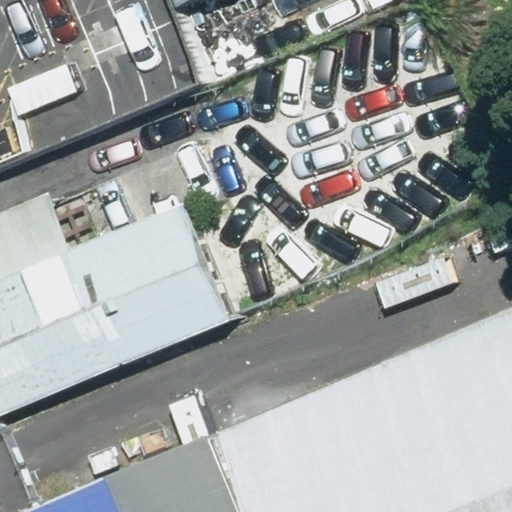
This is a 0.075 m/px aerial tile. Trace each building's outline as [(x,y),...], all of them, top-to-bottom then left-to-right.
[(270,0),(189,0),(202,29),(270,0)] [(497,181),(461,107),(429,123),(465,196),(497,181)] [(208,130),(0,216),(0,427),(284,309),(208,130)] [(316,227),(329,259),(411,225),(397,193),(316,227)] [(511,511),(511,304),(38,502),(42,511),(511,511)]
